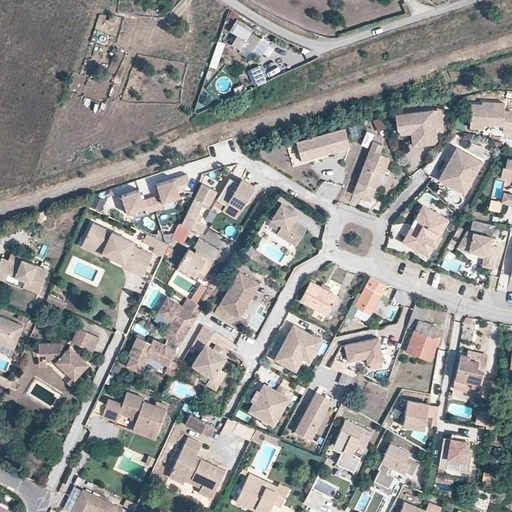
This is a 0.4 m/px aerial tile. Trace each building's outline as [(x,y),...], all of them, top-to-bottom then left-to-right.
[(253,28),(237,19),(230,30),(246,39),(243,44),(253,51),(261,38),(250,32),(253,28)] [(215,68),(224,42),(218,39),(209,66),(215,68)] [(292,48),(280,43),(278,48),(290,53),(292,48)] [(250,67),(256,84),(266,80),(260,63),(250,67)] [(280,66),(267,70),(268,76),(282,72),(280,66)] [(483,123),(503,124),(502,130),(511,130),(511,109),(504,110),(504,102),(481,102),(481,103),(470,103),(469,123),(483,123)] [(441,110),(432,111),(435,131),(443,130),(441,110)] [(413,127),(414,134),(416,147),(433,144),(436,140),(435,131),(432,111),(395,116),(397,130),(413,127)] [(372,118),(375,129),(384,126),(381,116),(372,118)] [(351,146),(345,127),(296,141),(302,161),(351,146)] [(411,134),(414,134),(413,127),(397,130),(397,133),(401,136),(411,134)] [(383,146),(373,142),(353,195),(371,201),(382,173),(383,169),(385,170),(390,160),(389,158),(379,154),(383,146)] [(483,162),(457,147),(450,159),(454,161),(453,163),(449,161),(442,174),(468,188),(483,162)] [(511,158),(507,158),(505,166),(502,166),(499,177),(511,180),(511,176),(511,174),(511,194),(507,193),(504,203),(511,204),(511,158)] [(186,172),(173,176),(178,190),(182,189),(188,176),(186,172)] [(173,176),(173,174),(155,180),(158,190),(150,193),(154,206),(163,203),(161,198),(179,192),(178,190),(173,176)] [(468,188),(442,174),(438,180),(464,195),(468,188)] [(205,176),(200,185),(207,189),(211,179),(205,176)] [(248,198),(255,186),(242,178),(239,183),(230,178),(217,199),(225,204),(231,208),(229,211),(237,216),(246,201),(248,198)] [(138,185),(120,191),(126,209),(143,204),(145,209),(154,206),(150,193),(141,196),(138,185)] [(200,185),(186,215),(196,220),(198,216),(202,205),(208,208),(213,199),(215,194),(211,191),(207,189),(200,185)] [(104,198),(94,193),(88,203),(98,208),(104,198)] [(229,211),(231,208),(225,204),(222,210),(236,218),(237,216),(229,211)] [(295,245),(306,229),(292,220),(296,213),(281,204),(272,219),(282,225),(277,234),(295,245)] [(134,216),(145,212),(143,205),(131,208),(134,216)] [(448,220),(422,205),(416,216),(424,221),(417,234),(409,229),(401,243),(427,257),(448,220)] [(196,220),(186,215),(182,225),(190,228),(191,227),(202,233),(206,226),(198,222),(196,220)] [(424,221),(416,216),(414,219),(417,221),(413,228),(410,226),(409,229),(417,234),(424,221)] [(493,225),(472,220),(470,228),(474,229),(474,232),(469,231),(466,230),(457,248),(467,253),(469,251),(478,253),(478,256),(483,258),(481,266),(492,268),(497,246),(493,245),(489,244),(490,240),(493,225)] [(92,223),(85,240),(104,249),(105,248),(126,257),(124,261),(123,265),(142,274),(152,253),(132,244),(133,241),(92,223)] [(182,225),(178,224),(172,237),(172,238),(183,243),(190,228),(182,225)] [(159,239),(147,234),(143,241),(155,247),(159,239)] [(159,239),(155,247),(153,250),(164,255),(169,244),(159,239)] [(104,249),(85,240),(82,246),(102,255),(103,252),(104,249)] [(217,254),(202,245),(199,250),(214,260),(217,254)] [(104,249),(103,252),(124,261),(126,257),(105,248),(104,249)] [(196,254),(189,249),(179,265),(195,275),(198,270),(205,274),(212,263),(196,254)] [(199,250),(196,254),(212,263),(214,260),(199,250)] [(23,255),(12,251),(9,259),(2,257),(0,261),(0,278),(5,281),(8,273),(25,281),(23,286),(38,292),(48,269),(22,259),(23,255)] [(201,279),(205,274),(198,270),(195,275),(201,279)] [(240,318),(249,303),(244,299),(249,291),(252,293),(258,283),(239,272),(219,306),(240,318)] [(355,306),(352,304),(348,313),(367,322),(386,286),(378,282),(371,278),(355,306)] [(328,326),(337,310),(343,299),(311,282),(302,301),(326,315),(321,323),(328,326)] [(244,299),(249,303),(260,285),(258,283),(252,293),(249,291),(244,299)] [(177,347),(193,321),(188,318),(191,312),(197,315),(202,307),(192,300),(187,308),(168,296),(158,313),(171,321),(161,338),(167,341),(175,345),(177,347)] [(416,301),(407,327),(413,330),(405,352),(430,360),(434,349),(429,348),(434,336),(437,326),(423,321),(429,306),(416,301)] [(193,321),(197,315),(191,312),(188,318),(193,321)] [(0,343),(15,349),(23,326),(0,316),(0,343)] [(202,326),(194,341),(203,346),(204,344),(206,345),(214,333),(202,326)] [(315,337),(294,326),(289,335),(294,337),(292,340),(288,337),(276,361),(291,369),(297,355),(298,353),(305,356),(312,360),(322,341),(315,337)] [(88,349),(94,335),(78,328),(72,341),(88,349)] [(99,337),(94,335),(88,349),(92,351),(99,337)] [(429,348),(434,349),(439,338),(434,336),(429,348)] [(167,341),(161,338),(158,345),(164,348),(167,341)] [(378,338),(344,345),(347,362),(365,358),(367,364),(383,361),(378,338)] [(175,345),(167,341),(164,348),(158,345),(151,342),(150,345),(136,339),(130,352),(132,353),(127,363),(143,371),(150,356),(166,363),(164,368),(177,374),(183,363),(173,358),(175,352),(173,350),(175,345)] [(38,342),(39,353),(46,353),(46,360),(55,360),(72,376),(74,377),(80,372),(88,363),(80,356),(78,359),(72,353),(75,350),(70,346),(67,348),(61,342),(38,342)] [(196,358),(217,371),(219,368),(226,356),(216,351),(212,348),(206,345),(204,344),(203,346),(196,358)] [(80,356),(75,350),(72,353),(78,359),(80,356)] [(479,356),(486,359),(487,354),(468,350),(466,356),(478,359),(479,356)] [(297,355),(291,369),(297,372),(304,359),(311,362),(312,360),(298,353),(297,355)] [(491,396),(494,381),(482,378),(486,359),(479,356),(478,359),(466,356),(460,354),(454,383),(479,389),(479,392),(491,396)] [(335,356),(331,366),(341,370),(344,359),(335,356)] [(213,378),(217,371),(196,358),(192,365),(211,376),(213,378)] [(213,378),(211,376),(207,383),(216,388),(225,372),(219,368),(217,371),(213,378)] [(74,377),(72,376),(67,382),(75,389),(80,383),(78,381),(84,376),(80,372),(74,377)] [(335,388),(346,393),(354,374),(348,372),(347,374),(342,372),(335,388)] [(354,374),(346,393),(352,395),(358,382),(356,381),(357,376),(354,374)] [(0,383),(8,387),(9,386),(11,380),(3,377),(0,383)] [(11,380),(9,386),(15,389),(18,383),(11,380)] [(290,399),(276,392),(264,385),(259,394),(262,395),(257,405),(254,403),(250,413),(264,420),(272,407),(282,412),(290,399)] [(280,386),(276,392),(290,399),(293,393),(280,386)] [(135,423),(158,432),(166,408),(155,404),(143,400),(144,397),(127,390),(123,403),(108,398),(102,416),(117,421),(120,413),(136,419),(135,423)] [(316,392),(295,432),(310,440),(329,405),(321,400),(323,396),(316,392)] [(331,401),(323,396),(321,400),(329,405),(331,401)] [(425,413),(428,401),(406,397),(402,423),(423,426),(425,413)] [(435,415),(437,403),(428,401),(425,413),(435,415)] [(282,412),(272,407),(264,420),(276,426),(282,412)] [(190,414),(185,424),(210,436),(216,426),(190,414)] [(486,423),(486,428),(494,429),(496,416),(488,415),(486,423)] [(364,429),(345,420),(333,445),(342,449),(336,463),(353,471),(360,457),(352,453),(355,447),(356,444),(359,445),(364,448),(369,436),(362,433),(364,429)] [(252,437),(256,429),(237,421),(232,432),(250,441),(252,437)] [(155,438),(158,432),(135,423),(132,430),(155,438)] [(270,435),(256,429),(255,432),(252,437),(267,443),(270,435)] [(457,467),(467,468),(471,446),(466,445),(468,433),(454,431),(454,435),(450,435),(442,434),(439,453),(447,455),(458,457),(457,467)] [(497,432),(494,447),(501,448),(504,433),(497,432)] [(188,435),(169,476),(184,483),(185,480),(200,487),(199,491),(212,497),(225,469),(196,455),(203,442),(188,435)] [(409,451),(389,441),(376,466),(378,467),(373,478),(387,486),(393,474),(388,471),(385,470),(388,465),(391,466),(403,472),(404,470),(411,474),(419,459),(407,454),(409,451)] [(447,455),(439,453),(437,463),(445,465),(447,455)] [(484,472),(482,482),(491,484),(493,474),(484,472)] [(276,491),(278,486),(250,473),(247,478),(276,491)] [(280,483),(278,486),(276,491),(247,478),(236,501),(258,511),(257,511),(267,511),(272,503),(281,507),(290,488),(280,483)] [(386,488),(387,486),(373,478),(371,481),(386,488)] [(71,511),(83,488),(74,484),(63,508),(70,511),(71,511)] [(113,511),(117,504),(83,488),(71,511),(113,511)] [(323,496),(310,490),(304,502),(317,508),(323,496)] [(485,510),(487,502),(477,499),(475,507),(485,510)] [(439,511),(441,506),(429,502),(426,509),(404,501),(400,511),(439,511)]
